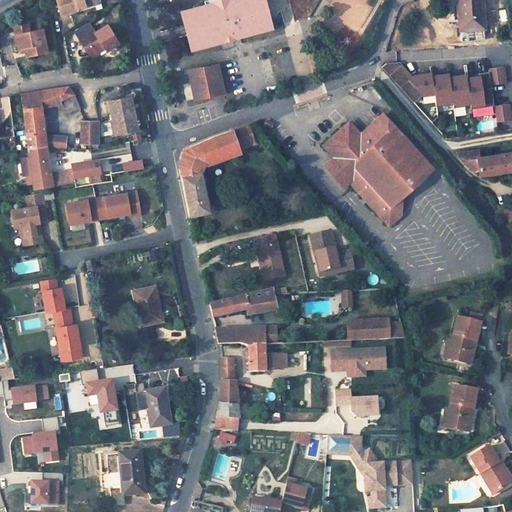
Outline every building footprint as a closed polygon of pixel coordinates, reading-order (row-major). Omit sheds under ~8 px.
[(53,0),(59,16),(77,10),(76,8),(83,6),(84,8),(93,5),(91,0),(53,0)] [(212,0),(213,4),(186,12),(189,22),(186,22),(191,40),(195,39),(197,49),(249,33),(248,31),(258,28),(259,30),(271,26),(267,10),(265,10),(263,2),(264,1),(263,0),(212,0)] [(309,17),(319,0),(289,0),(295,22),(309,17)] [(480,0),(458,0),(459,5),(462,5),(464,28),(483,27),(481,1),(480,0)] [(97,52),(102,50),(103,51),(115,44),(104,26),(93,33),(87,23),(72,33),(82,48),(80,52),(85,55),(89,60),(96,56),(97,52)] [(48,52),(43,29),(30,31),(29,24),(15,27),(19,47),(30,45),(32,55),(48,52)] [(32,55),(30,45),(19,47),(20,51),(27,50),(28,56),(32,55)] [(386,64),(382,68),(389,76),(400,66),(397,63),(386,64)] [(217,64),(189,70),(195,99),(223,93),(217,64)] [(400,66),(389,76),(414,103),(424,95),(410,79),(413,76),(401,65),(400,66)] [(503,65),(488,68),(488,71),(489,76),(504,73),(503,65)] [(478,75),(466,77),(470,104),(470,108),(493,104),(490,84),(489,76),(488,71),(478,72),(478,75)] [(413,75),(413,76),(410,79),(424,95),(434,93),(431,75),(431,72),(413,75)] [(448,73),(431,75),(434,93),(436,106),(452,104),(448,76),(448,73)] [(504,73),(489,76),(490,84),(505,82),(504,73)] [(465,74),(448,76),(452,104),(453,107),(470,104),(466,77),(465,74)] [(68,87),(21,94),(23,110),(41,108),(59,103),(58,100),(73,94),(68,87)] [(73,94),(58,100),(59,103),(64,115),(80,108),(73,93),(73,94)] [(108,100),(111,119),(115,118),(117,133),(133,131),(129,97),(108,100)] [(508,102),(493,104),(495,112),(510,110),(508,102)] [(41,108),(23,110),(28,148),(46,147),(65,148),(66,136),(45,134),(41,108)] [(510,110),(495,112),(496,120),(511,118),(510,110)] [(349,123),(324,145),(336,157),(334,163),(332,173),(343,186),(350,181),(389,223),(399,213),(401,195),(430,168),(382,115),(360,135),(349,123)] [(117,133),(115,118),(111,119),(109,119),(110,134),(117,133)] [(478,122),(478,130),(492,130),(492,121),(478,122)] [(99,122),(81,122),(82,143),(99,143),(99,122)] [(249,124),(232,130),(239,150),(256,144),(249,124)] [(215,136),(198,143),(205,163),(207,162),(221,157),(239,150),(232,130),(215,136)] [(141,131),(132,133),(133,140),(142,138),(141,131)] [(198,143),(184,149),(179,163),(181,172),(199,168),(205,163),(198,143)] [(46,147),(28,148),(31,168),(33,181),(34,189),(77,181),(77,176),(102,171),(100,158),(74,163),(75,169),(55,172),(50,173),(48,156),(46,147)] [(477,150),(457,152),(473,171),(480,169),(481,174),(511,168),(511,152),(479,157),(477,150)] [(330,162),(325,166),(332,173),(334,163),(336,157),(330,162)] [(143,158),(123,161),(125,171),(144,168),(143,158)] [(33,181),(31,168),(21,170),(23,182),(33,181)] [(199,168),(181,172),(190,215),(208,211),(206,200),(199,168)] [(125,192),(95,198),(99,218),(108,216),(108,214),(114,213),(114,215),(129,212),(125,192)] [(40,208),(37,193),(29,194),(31,206),(23,207),(13,209),(16,225),(19,225),(22,244),(39,241),(35,222),(33,210),(40,208)] [(29,194),(21,196),(23,207),(31,206),(29,194)] [(95,198),(65,204),(69,223),(84,220),(84,219),(89,218),(90,219),(99,218),(95,198)] [(511,211),(507,207),(501,212),(511,223),(511,211)] [(40,208),(33,210),(35,222),(42,221),(40,208)] [(330,231),(310,236),(318,273),(337,268),(338,272),(353,268),(349,251),(335,255),(330,231)] [(275,235),(257,239),(259,247),(256,248),(263,280),(284,276),(275,235)] [(150,250),(151,259),(159,259),(158,249),(150,250)] [(94,260),(87,261),(89,269),(95,268),(94,260)] [(337,268),(318,273),(319,277),(338,272),(337,268)] [(57,288),(55,278),(42,280),(48,316),(54,314),(65,312),(64,307),(61,287),(57,288)] [(154,285),(132,290),(137,313),(141,312),(144,323),(161,319),(154,285)] [(272,290),(210,304),(213,317),(232,313),(231,309),(246,306),(248,316),(276,310),(273,294),(272,290)] [(341,307),(351,306),(351,295),(341,296),(341,307)] [(65,312),(54,314),(54,317),(70,314),(69,306),(64,307),(65,312)] [(482,315),(470,312),(468,319),(481,322),(482,315)] [(70,314),(54,317),(62,360),(82,357),(76,323),(72,324),(70,314)] [(468,319),(457,317),(447,359),(467,363),(469,354),(473,355),(481,322),(468,319)] [(352,340),(391,338),(390,321),(327,324),(328,341),(352,340)] [(265,328),(216,329),(219,343),(240,343),(249,346),(264,344),(265,344),(265,328)] [(4,336),(0,336),(0,370),(12,368),(4,336)] [(264,354),(264,344),(249,346),(249,372),(265,371),(265,367),(282,367),(282,359),(282,353),(281,354),(264,354)] [(384,348),(331,351),(332,371),(348,370),(365,369),(385,368),(384,348)] [(233,358),(222,357),(221,367),(222,381),(234,382),(234,381),(233,358)] [(12,368),(0,370),(0,377),(1,381),(15,379),(12,368)] [(365,369),(348,370),(348,377),(365,377),(365,369)] [(70,372),(59,373),(60,381),(71,379),(70,372)] [(58,374),(35,377),(36,384),(59,382),(58,374)] [(234,382),(222,381),(220,404),(217,418),(239,419),(238,406),(238,400),(236,381),(234,381),(234,382)] [(99,428),(118,426),(115,382),(87,384),(89,418),(98,418),(99,428)] [(48,385),(11,389),(13,406),(50,400),(48,385)] [(476,389),(453,386),(446,428),(465,431),(467,421),(472,422),(476,389)] [(147,407),(150,427),(170,423),(164,388),(136,393),(139,409),(147,407)] [(380,395),(352,396),(351,388),(335,389),(336,406),(351,406),(352,417),(381,416),(380,395)] [(43,418),(43,430),(58,429),(58,417),(43,418)] [(56,431),(33,433),(33,437),(24,437),(24,456),(44,454),(46,463),(59,462),(56,431)] [(218,444),(233,448),(237,436),(221,431),(218,444)] [(310,444),(311,433),(291,432),(290,442),(310,444)] [(362,436),(328,435),(326,454),(352,455),(364,475),(369,474),(369,464),(364,465),(359,456),(364,453),(361,448),(362,436)] [(489,446),(470,457),(480,474),(483,472),(496,492),(511,481),(511,479),(502,464),(501,465),(489,446)] [(364,453),(359,456),(364,465),(369,464),(369,474),(364,475),(365,491),(371,490),(372,497),(369,497),(369,507),(385,507),(384,483),(396,482),(396,485),(413,484),(412,462),(379,463),(370,449),(364,453)] [(140,450),(118,452),(122,496),(144,494),(143,489),(140,450)] [(483,472),(480,474),(492,494),(496,492),(483,472)] [(60,481),(32,480),(32,504),(60,506),(60,481)] [(282,503),(252,498),(250,511),(292,511),(294,506),(305,508),(309,489),(287,483),(282,503)]
